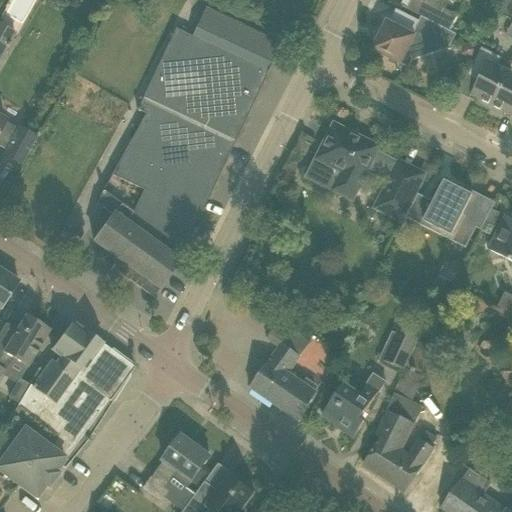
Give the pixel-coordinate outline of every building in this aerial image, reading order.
[(402,7),(421,17),(450,32),(458,17),(435,4),(437,0),(411,0),(408,8),(403,6),(402,7)] [(511,17),(511,0),(507,0),(501,12),(511,17)] [(133,212),(129,209),(125,215),(118,210),(122,204),(103,190),(96,203),(113,215),(94,242),(134,271),(135,269),(145,276),(143,278),(159,289),(179,261),(171,256),(199,217),(281,45),(203,10),(190,37),(174,29),(136,110),(145,115),(112,175),(143,190),(133,212)] [(456,35),(450,32),(421,17),(419,22),(396,10),(385,32),(382,31),(373,50),(409,69),(413,61),(435,54),(432,43),(440,28),(454,36),(453,38),(454,39),(456,35)] [(0,58),(14,34),(0,26),(0,58)] [(477,103),(490,110),(510,72),(509,72),(497,66),(501,58),(482,48),(467,76),(468,76),(471,70),(481,76),(471,96),(478,100),(477,103)] [(511,65),(509,72),(510,72),(490,110),(504,117),(506,114),(511,117),(511,65)] [(0,128),(4,121),(0,118),(0,146),(7,150),(5,155),(21,164),(35,138),(18,129),(14,137),(0,128)] [(377,153),(380,148),(335,125),(317,158),(344,172),(334,190),(353,199),(368,169),(390,180),(375,208),(401,222),(425,175),(399,162),(398,164),(377,153)] [(418,195),(406,218),(419,225),(422,219),(452,236),(453,235),(468,243),(479,223),(463,215),(473,195),(444,181),(433,203),(418,195)] [(492,210),(486,221),(494,225),(500,214),(492,210)] [(511,218),(506,215),(497,233),(488,250),(511,261),(511,218)] [(0,309),(18,281),(0,269),(0,309)] [(511,296),(508,294),(501,309),(511,314),(511,296)] [(26,368),(39,347),(50,330),(26,316),(12,338),(2,331),(0,334),(0,378),(0,379),(12,359),(26,368)] [(404,320),(397,334),(384,361),(404,371),(424,330),(404,320)] [(250,388),(300,422),(317,393),(288,373),(310,343),(278,321),(266,339),(278,347),(250,388)] [(52,350),(61,357),(81,372),(89,378),(108,353),(100,347),(103,344),(85,331),(84,332),(72,323),(52,350)] [(30,387),(19,406),(13,416),(11,419),(65,460),(108,401),(110,402),(134,369),(109,351),(108,353),(89,378),(81,372),(57,406),(30,387)] [(30,386),(30,387),(57,406),(81,372),(61,357),(56,365),(52,361),(32,387),(30,386)] [(408,369),(397,390),(414,398),(424,376),(408,369)] [(30,387),(19,381),(8,400),(19,406),(30,387)] [(361,395),(344,384),(323,416),(336,425),(335,426),(354,439),(365,422),(361,420),(380,391),(369,384),(361,395)] [(423,408),(395,394),(376,435),(381,439),(363,465),(406,493),(424,466),(423,466),(435,449),(432,448),(422,440),(419,439),(408,456),(402,451),(423,408)] [(511,397),(502,413),(511,419),(511,397)] [(67,461),(65,460),(11,419),(7,425),(0,437),(0,511),(18,487),(34,499),(35,498),(38,500),(47,488),(48,488),(58,474),(57,474),(67,461)] [(432,448),(438,440),(427,433),(422,440),(432,448)] [(187,489),(210,457),(208,456),(210,453),(199,445),(197,448),(182,436),(163,461),(164,462),(152,478),(152,477),(143,490),(162,504),(171,492),(166,488),(173,478),(187,489)] [(445,511),(506,511),(508,510),(497,503),(497,502),(496,501),(495,502),(484,495),(491,484),(470,469),(442,509),(445,511)] [(219,492),(207,483),(205,482),(183,511),(244,511),(245,511),(243,509),(254,493),(230,476),(219,492)]
